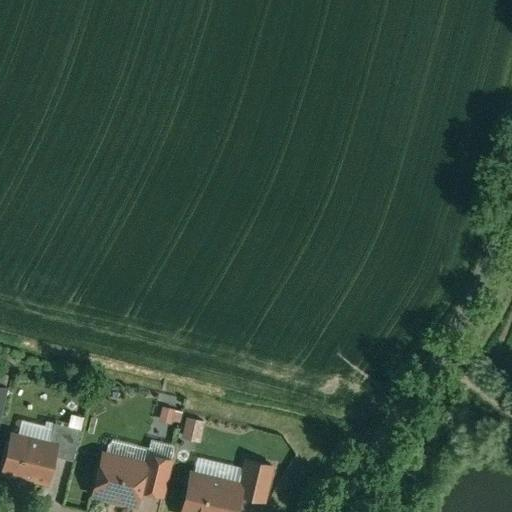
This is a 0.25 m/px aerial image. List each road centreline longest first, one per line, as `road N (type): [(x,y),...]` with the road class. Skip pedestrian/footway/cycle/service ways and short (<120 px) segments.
road 1 (residential): [(319,511),(465,297)]
road 2 (unclassified): [(511,158),(465,297)]
